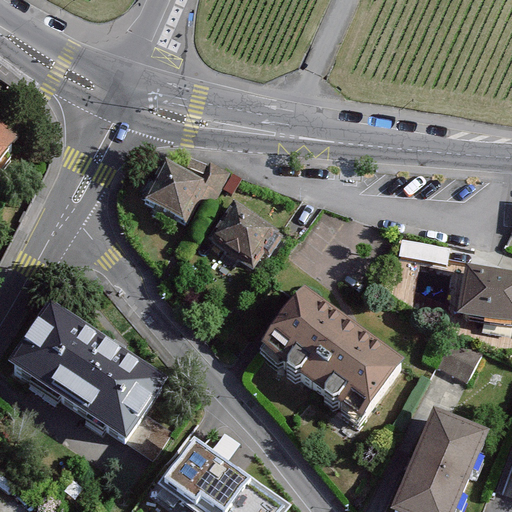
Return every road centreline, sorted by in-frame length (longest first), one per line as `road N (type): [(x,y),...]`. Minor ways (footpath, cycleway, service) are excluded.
road 1 (unclassified): [(511,158),(192,121),(122,101)]
road 2 (residential): [(67,211),(317,511)]
road 3 (track): [(346,0),(293,135)]
road 4 (unclassified): [(122,101),(0,31)]
road 5 (unclassified): [(0,327),(67,211)]
road 6 (unclassified): [(67,211),(122,101)]
